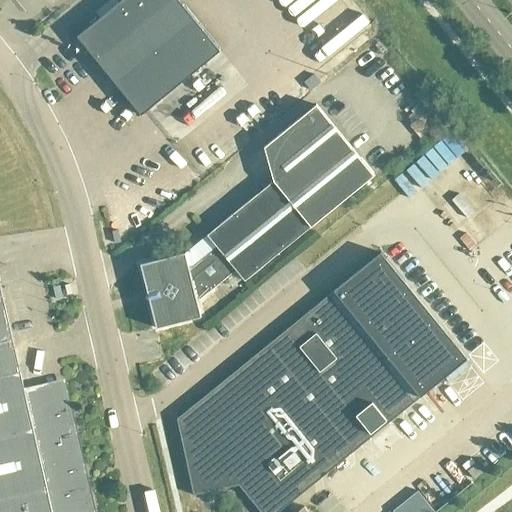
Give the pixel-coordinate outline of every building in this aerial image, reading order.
[(220,51),(178,0),(121,0),(100,18),(94,11),(68,33),(67,38),(81,55),(87,56),(90,53),(141,115),(220,51)] [(244,281),(311,227),(374,175),(316,104),(263,147),(273,180),(207,235),(216,246),(188,266),(185,253),(140,264),(146,288),(150,303),(156,328),(201,317),(197,300),(201,299),(236,271),(244,281)] [(428,114),(410,128),(421,141),(438,126),(428,114)] [(293,511),(287,505),(466,358),(381,253),(177,419),(194,494),(239,485),(245,492),(242,495),(244,497),(245,495),(251,502),(249,504),(251,505),(254,503),(261,511),(277,511),(279,511),(280,511),(308,511),(304,506),(296,511),(293,511)] [(95,511),(65,378),(63,379),(23,388),(19,371),(13,343),(0,286),(0,511),(95,511)] [(476,466),(467,473),(474,481),(483,474),(476,466)]
